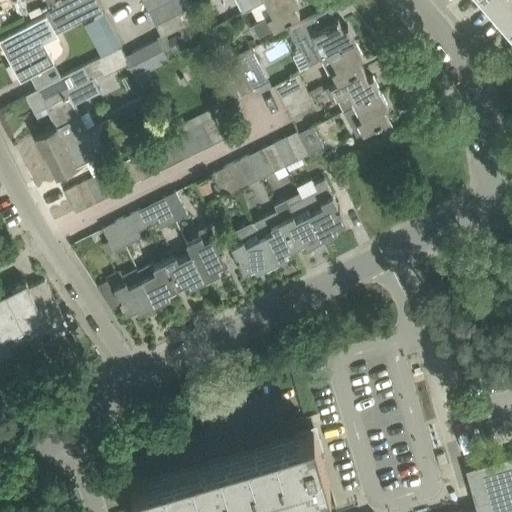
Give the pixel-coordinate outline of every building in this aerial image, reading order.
[(65,0),(45,11),(46,14),(33,20),(17,29),(0,37),(0,39),(12,61),(7,64),(14,77),(19,75),(21,79),(31,74),(32,73),(39,69),(49,64),(54,61),(44,41),(57,34),(56,32),(102,8),(98,0),(65,0)] [(179,11),(173,0),(144,0),(156,23),(179,11)] [(237,0),(242,10),(252,6),(263,0),(237,0)] [(299,0),(265,0),(272,14),(252,23),(258,35),(274,27),(293,18),(292,17),(300,13),(295,3),(299,1),(299,0)] [(510,0),(482,0),(495,14),(510,0)] [(511,0),(510,0),(495,14),(506,28),(511,22),(511,0)] [(95,16),(95,17),(94,18),(111,49),(112,48),(121,44),(104,11),(95,16)] [(161,33),(162,35),(166,34),(185,24),(179,11),(156,23),(161,33)] [(317,40),(322,38),(329,53),(356,39),(348,24),(344,27),(338,16),(331,20),(325,23),(312,29),(317,40)] [(168,37),(166,34),(162,35),(161,33),(157,36),(158,37),(168,58),(172,56),(176,54),(168,37)] [(168,58),(158,37),(135,49),(140,60),(145,69),(168,58)] [(329,53),(321,57),(329,71),(332,70),(338,80),(364,67),(359,57),(364,55),(356,39),(329,53)] [(112,70),(129,61),(130,61),(121,44),(26,92),(35,110),(46,104),(56,123),(57,126),(82,114),(75,101),(86,95),(80,82),(102,70),(104,74),(112,70)] [(245,69),(261,62),(253,45),(236,53),(242,63),(245,69)] [(245,69),(242,63),(229,69),(241,94),(254,87),(245,69)] [(364,67),(338,80),(332,84),(344,108),(381,89),(374,74),(369,76),(364,67)] [(281,96),(305,84),(299,71),(275,83),(281,96)] [(281,96),(287,106),(310,94),(305,84),(281,96)] [(381,89),(344,108),(357,133),(363,130),(364,131),(382,122),(382,121),(390,117),(384,107),(389,105),(381,89)] [(293,118),(316,106),(310,94),(287,106),(293,118)] [(57,174),(75,165),(78,163),(73,154),(84,148),(77,134),(89,128),(82,114),(57,126),(56,123),(37,133),(57,174)] [(214,141),(225,136),(214,114),(203,120),(214,141)] [(203,120),(191,126),(202,147),(214,141),(203,120)] [(299,131),(309,152),(323,145),(313,124),(299,131)] [(174,134),(185,156),(202,147),(191,126),(174,134)] [(286,134),(298,157),(303,155),(309,152),(299,131),(298,128),(286,134)] [(174,134),(162,140),(173,161),(185,156),(174,134)] [(276,139),(288,162),(298,157),(286,134),(276,139)] [(250,152),(262,175),(288,162),(276,139),(250,152)] [(162,167),(173,161),(162,140),(151,146),(162,167)] [(151,146),(140,151),(152,172),(162,167),(151,146)] [(141,177),(152,172),(140,151),(130,156),(141,177)] [(130,156),(120,161),(130,183),(141,177),(130,156)] [(237,187),(248,182),(237,159),(226,164),(237,187)] [(109,167),(120,188),(130,183),(120,161),(109,167)] [(226,164),(213,171),(224,194),(237,187),(226,164)] [(109,167),(97,172),(109,194),(120,188),(109,167)] [(87,178),(97,199),(109,194),(97,172),(87,178)] [(333,192),(332,193),(324,176),(314,181),(318,189),(304,195),(324,236),(338,229),(336,224),(346,219),(342,211),(343,211),(333,192)] [(87,178),(77,183),(88,204),(97,199),(87,178)] [(212,189),(208,181),(199,185),(203,193),(212,189)] [(65,189),(76,210),(88,204),(77,183),(65,189)] [(165,194),(177,218),(187,213),(176,189),(165,194)] [(165,194),(149,203),(157,220),(160,226),(177,218),(165,194)] [(324,236),(304,195),(289,203),(286,197),(275,202),(274,203),(276,209),(278,208),(296,244),(305,239),(307,244),(324,236)] [(296,244),(278,208),(276,209),(253,220),(273,261),(288,254),(286,249),(296,244)] [(140,236),(138,230),(129,213),(115,220),(127,243),(140,236)] [(103,226),(114,249),(127,243),(115,220),(103,226)] [(273,261),(253,220),(251,221),(226,233),(231,243),(240,262),(241,262),(245,269),(255,264),(257,269),(273,261)] [(187,239),(193,250),(206,277),(221,269),(218,265),(229,259),(225,252),(222,246),(216,233),(213,227),(201,233),(187,239)] [(206,277),(193,250),(179,258),(177,253),(166,259),(178,285),(188,280),(190,285),(206,277)] [(156,301),(171,294),(168,290),(178,285),(166,259),(155,265),(157,269),(144,276),(156,301)] [(140,310),(156,301),(144,276),(138,264),(123,272),(126,279),(115,285),(127,310),(138,305),(140,310)] [(6,290),(24,326),(45,316),(49,325),(65,317),(46,277),(29,285),(27,280),(6,290)] [(0,359),(12,353),(4,336),(24,326),(6,290),(0,292),(0,359)] [(140,511),(236,511),(331,485),(314,427),(297,432),(299,440),(164,480),(150,483),(148,475),(131,480),(140,511)] [(511,511),(511,453),(466,467),(477,505),(479,511),(511,511)]
